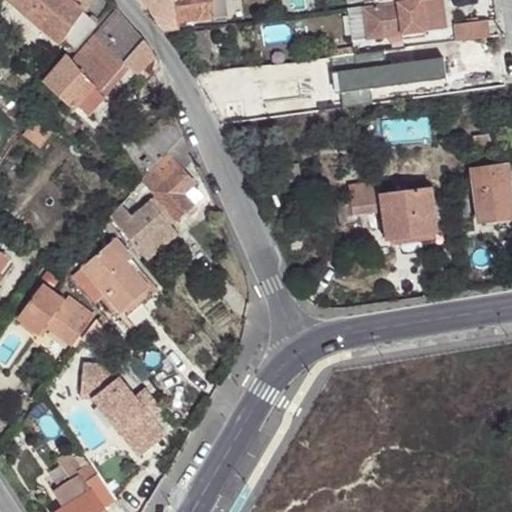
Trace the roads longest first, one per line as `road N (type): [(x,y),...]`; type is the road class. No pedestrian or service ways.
road 1 (residential): [(298,351),(163,51),(119,0)]
road 2 (residential): [(511,308),(367,328),(298,351)]
road 3 (residential): [(298,351),(196,511)]
